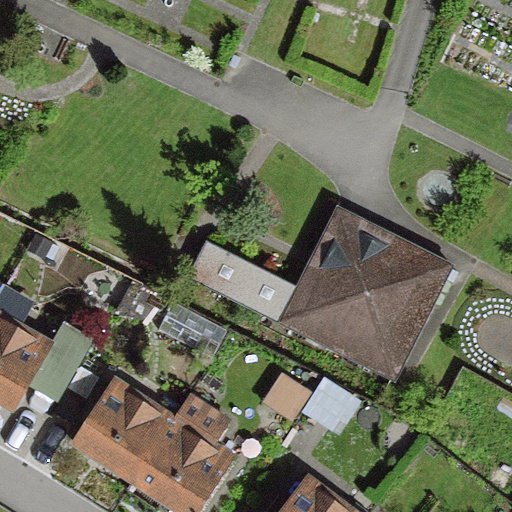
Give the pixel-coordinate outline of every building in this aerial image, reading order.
[(448,268),(335,210),(275,324),(388,382),(448,268)] [(170,302),(157,328),(211,356),(224,329),(170,302)] [(0,405),(9,411),(46,347),(0,320),(0,405)] [(109,383),(68,444),(128,483),(182,400),(164,389),(151,410),(109,383)] [(182,400),(128,483),(171,511),(193,511),(227,460),(203,444),(217,422),(182,399),(182,400)] [(277,511),(345,511),(302,479),(277,511)]
